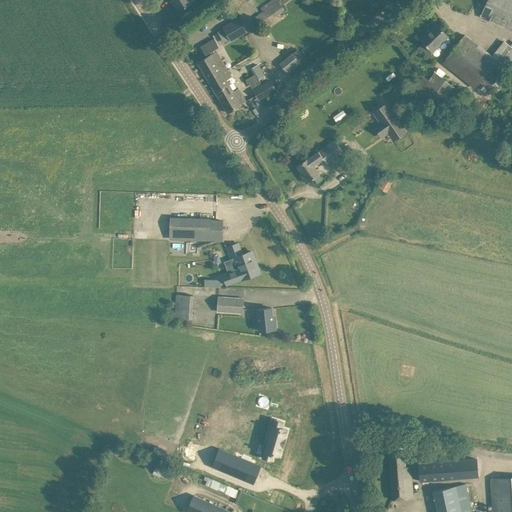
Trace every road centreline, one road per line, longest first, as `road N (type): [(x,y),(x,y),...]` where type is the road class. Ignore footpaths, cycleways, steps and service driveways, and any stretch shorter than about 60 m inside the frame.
road 1 (unclassified): [(353,480),(315,276),(235,142)]
road 2 (unclassified): [(235,142),(315,64),(404,0)]
road 3 (unclassified): [(235,142),(137,0)]
